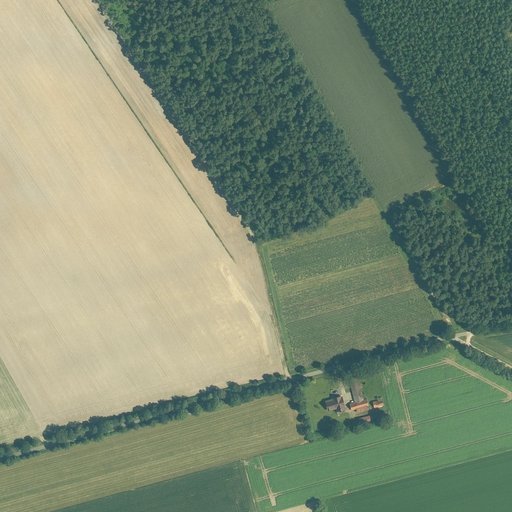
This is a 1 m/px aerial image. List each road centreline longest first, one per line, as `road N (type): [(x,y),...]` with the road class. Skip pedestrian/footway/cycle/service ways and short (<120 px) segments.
road 1 (unclassified): [(0,459),(453,335)]
road 2 (track): [(453,335),(377,197)]
